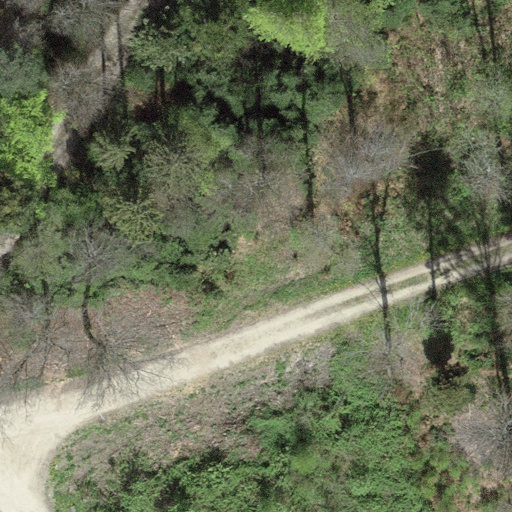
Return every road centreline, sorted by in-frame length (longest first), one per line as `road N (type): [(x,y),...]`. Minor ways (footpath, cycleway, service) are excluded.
road 1 (track): [(511,233),(0,380)]
road 2 (track): [(142,0),(0,231)]
